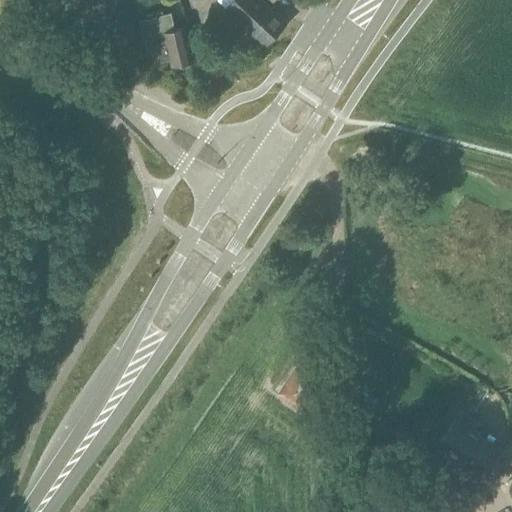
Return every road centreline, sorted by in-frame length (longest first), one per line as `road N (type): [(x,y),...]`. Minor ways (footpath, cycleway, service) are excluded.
road 1 (secondary): [(40,511),(174,335),(266,193)]
road 2 (secondary): [(221,188),(31,511)]
road 3 (unclassified): [(244,154),(206,131),(135,108),(184,165),(221,188)]
road 4 (secondary): [(266,193),(356,55)]
road 5 (secondary): [(330,28),(244,154)]
